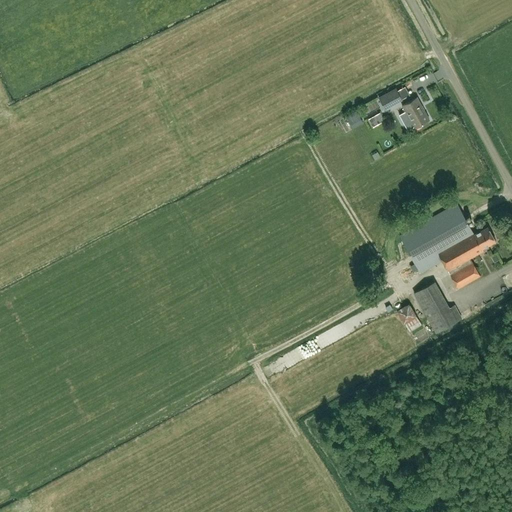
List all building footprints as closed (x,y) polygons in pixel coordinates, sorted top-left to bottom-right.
[(379,97),(385,108),(402,99),(396,88),(379,97)] [(429,119),(417,97),(402,105),(414,128),(429,119)] [(380,110),(376,101),(364,107),(368,116),(380,110)] [(350,129),(361,126),(358,115),(347,119),(350,129)] [(458,288),(480,276),(470,258),(490,247),(489,245),(496,241),(488,227),(474,234),(457,204),(400,236),(415,263),(410,266),(413,272),(418,269),(420,272),(442,259),(458,288)] [(511,285),(511,272),(500,280),(506,290),(511,285)] [(435,281),(414,293),(435,332),(462,317),(455,304),(450,307),(435,281)] [(422,324),(417,316),(409,303),(396,311),(404,324),(404,323),(410,331),(416,338),(428,331),(421,325),(417,327),(422,324)] [(348,316),(351,327),(368,321),(364,310),(348,316)] [(382,318),(374,337),(393,344),(401,326),(382,318)]
